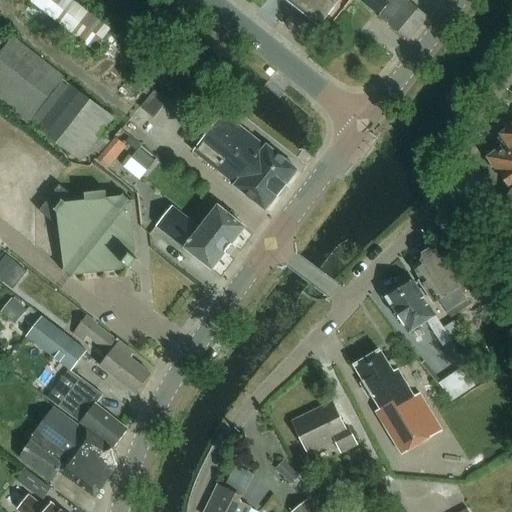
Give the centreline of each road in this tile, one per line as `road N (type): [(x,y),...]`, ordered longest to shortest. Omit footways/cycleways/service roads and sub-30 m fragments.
road 1 (unknown): [(0,1),(270,246)]
road 2 (tertiary): [(121,511),(161,400),(270,246)]
road 3 (unclassified): [(347,304),(448,184),(511,75)]
road 4 (unclassified): [(196,511),(200,487),(249,406),(347,304)]
road 5 (tertiary): [(205,0),(360,125)]
road 6 (tertiary): [(360,125),(453,0)]
road 7 (tertiary): [(270,246),(360,125)]
